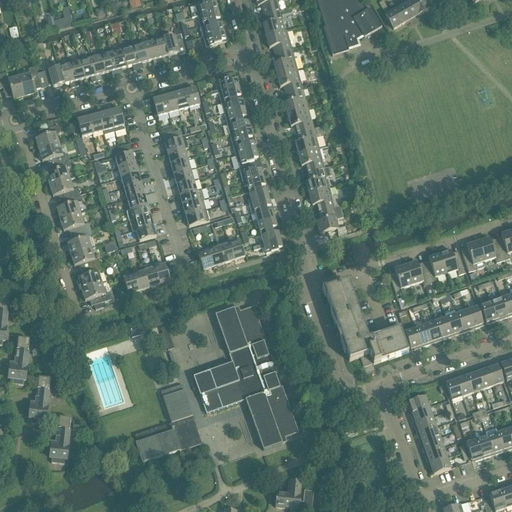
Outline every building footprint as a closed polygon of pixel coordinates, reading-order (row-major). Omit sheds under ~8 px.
[(253,0),(254,0),(255,4),(256,5),(257,8),(262,6),(265,18),(279,14),(276,2),(283,0),(282,0),(253,0)] [(315,0),(325,30),(323,30),(332,58),(349,53),(348,51),(358,47),(356,42),(363,38),(364,40),(381,30),(370,11),(366,13),(357,0),(315,0)] [(385,17),(393,31),(404,25),(403,23),(416,15),(418,17),(429,11),(423,0),(407,0),(409,3),(385,17)] [(139,1),(129,4),(131,10),(141,7),(139,1)] [(191,20),(197,18),(217,13),(215,5),(216,5),(215,2),(212,3),(194,8),(196,15),(190,16),(191,20)] [(119,5),(111,7),(113,16),(121,14),(119,5)] [(68,10),(62,12),(63,19),(70,17),(68,10)] [(98,11),(96,14),(97,19),(104,17),(103,10),(98,11)] [(197,18),(200,29),(221,23),(220,20),(219,21),(217,13),(197,18)] [(266,38),(266,39),(287,33),(287,32),(284,33),(279,14),(265,18),(267,25),(262,27),(264,32),(263,33),(264,37),(266,38)] [(182,15),(175,17),(177,24),(184,22),(182,15)] [(200,29),(203,39),(223,34),(221,26),(222,25),(221,23),(200,29)] [(274,49),(276,57),(292,52),(287,33),(266,39),(265,41),(266,44),(268,45),(269,50),(274,49)] [(223,34),(203,39),(206,50),(224,45),(227,44),(226,41),(225,42),(223,34)] [(180,36),(163,41),(168,58),(178,55),(179,57),(186,55),(180,36)] [(163,41),(153,44),(159,66),(164,65),(163,59),(168,58),(163,41)] [(131,46),(132,50),(138,72),(143,71),(142,65),(147,64),(143,47),(141,43),(131,46)] [(153,44),(143,47),(147,64),(153,62),(154,68),(159,66),(153,44)] [(121,49),(110,51),(117,78),(122,76),(121,71),(126,69),(122,52),(121,49)] [(132,50),(122,52),(126,69),(132,68),(133,74),(138,72),(132,50)] [(100,54),(101,58),(105,75),(111,73),(113,79),(117,78),(110,51),(100,54)] [(276,77),(276,78),(298,72),(292,52),(276,57),(278,65),(273,66),(275,71),(274,73),(275,76),(276,77)] [(79,60),(80,64),(84,81),(90,79),(91,85),(96,84),(90,61),(89,57),(79,60)] [(101,58),(90,61),(96,84),(101,82),(100,76),(105,75),(101,58)] [(80,64),(69,67),(76,89),(80,88),(79,82),(84,81),(80,64)] [(59,70),(63,86),(69,85),(71,91),(76,89),(69,67),(59,70)] [(30,76),(19,79),(25,100),(36,96),(35,92),(43,89),(40,75),(37,76),(35,69),(29,71),(30,76)] [(48,73),(40,75),(43,89),(52,87),(53,89),(63,86),(59,70),(48,72),(48,73)] [(285,88),(287,96),(303,92),(298,72),(276,78),(277,78),(276,80),(277,84),(278,85),(280,90),(285,88)] [(25,100),(19,79),(8,82),(6,75),(0,77),(0,90),(2,90),(5,100),(12,98),(13,103),(25,100)] [(211,97),(218,95),(238,90),(236,82),(237,82),(236,79),(233,80),(219,84),(221,91),(210,94),(211,97)] [(195,90),(184,93),(189,110),(200,107),(195,90)] [(218,95),(221,106),(242,100),(241,97),(240,98),(238,90),(218,95)] [(289,104),(284,105),(285,110),(284,112),(285,116),(287,117),(308,112),(305,99),(309,98),(307,93),(303,94),(303,92),(287,96),(289,104)] [(184,93),(174,96),(178,113),(189,110),(184,93)] [(174,96),(163,99),(168,116),(178,113),(174,96)] [(168,116),(163,99),(152,102),(157,119),(168,116)] [(221,106),(224,116),(244,111),(242,103),(243,102),(242,100),(221,106)] [(120,111),(109,114),(114,134),(125,131),(120,111)] [(224,116),(227,126),(248,121),(247,118),(246,119),(244,111),(224,116)] [(295,128),(297,136),(318,130),(314,131),(308,112),(287,117),(287,118),(286,120),(287,123),(289,124),(290,129),(295,128)] [(109,114),(98,117),(103,133),(104,137),(114,134),(109,114)] [(98,117),(88,119),(92,136),(103,133),(98,117)] [(92,136),(88,119),(77,122),(81,139),(92,136)] [(227,126),(230,137),(250,131),(247,124),(248,123),(248,121),(227,126)] [(35,141),(38,153),(59,146),(56,136),(60,134),(58,127),(38,134),(40,140),(35,141)] [(298,156),(298,157),(319,151),(316,140),(321,138),(318,130),(297,136),(300,143),(295,145),(296,150),(295,152),(296,155),(298,156)] [(230,137),(233,147),(253,142),(253,139),(252,139),(250,131),(230,137)] [(174,139),(173,133),(162,137),(164,142),(174,139)] [(164,145),(167,156),(184,151),(188,150),(185,139),(164,145)] [(233,147),(235,158),(255,152),(253,144),(254,144),(253,142),(233,147)] [(47,163),(48,169),(69,162),(67,156),(62,157),(59,146),(38,153),(42,164),(47,163)] [(129,146),(118,149),(120,155),(131,152),(129,146)] [(167,156),(170,167),(187,162),(184,151),(167,156)] [(306,167),(308,175),(324,171),(319,151),(298,157),(297,159),(298,162),(300,163),(301,169),(306,167)] [(235,158),(239,171),(248,169),(249,172),(261,169),(258,160),(255,152),(235,158)] [(115,160),(118,171),(135,166),(132,155),(115,160)] [(46,176),(49,187),(70,181),(66,170),(71,169),(69,162),(48,169),(50,175),(46,176)] [(170,167),(173,177),(190,172),(187,162),(170,167)] [(118,171),(121,181),(138,176),(135,166),(118,171)] [(248,169),(239,171),(243,185),(263,179),(261,172),(262,171),(261,169),(249,172),(248,169)] [(309,195),(309,196),(330,190),(327,179),(331,178),(329,169),(324,171),(308,175),(310,183),(305,184),(307,189),(306,191),(307,194),(309,195)] [(173,177),(176,187),(193,182),(190,172),(173,177)] [(121,181),(124,191),(141,186),(138,176),(121,181)] [(220,177),(224,190),(228,189),(224,176),(220,177)] [(247,187),(249,194),(267,190),(266,187),(265,187),(263,179),(243,185),(244,188),(247,187)] [(57,197),(59,203),(80,197),(78,191),(73,192),(70,181),(49,187),(53,199),(57,197)] [(176,187),(179,198),(196,193),(193,182),(176,187)] [(124,191),(127,202),(144,197),(141,186),(124,191)] [(248,202),(249,206),(268,200),(266,192),(267,192),(267,190),(249,194),(251,201),(248,202)] [(317,207),(319,214),(340,209),(337,197),(332,198),(330,190),(309,196),(309,197),(308,198),(309,202),(311,203),(312,208),(317,207)] [(179,198),(182,208),(203,202),(204,202),(201,192),(196,193),(179,198)] [(56,211),(60,222),(80,216),(77,205),(82,204),(80,197),(59,203),(61,209),(56,211)] [(127,202),(130,212),(147,207),(144,197),(127,202)] [(251,216),(255,215),(272,210),(272,208),(271,208),(268,200),(249,206),(251,216)] [(182,208),(185,218),(206,213),(203,202),(182,208)] [(126,213),(129,224),(150,218),(147,207),(130,212),(126,213)] [(340,209),(319,214),(321,222),(316,223),(318,228),(317,230),(318,234),(319,235),(320,236),(326,234),(328,235),(331,234),(331,232),(336,231),(338,235),(346,232),(345,228),(338,230),(336,222),(343,220),(340,209)] [(253,223),(254,227),(274,221),(272,213),(273,213),(272,210),(255,215),(256,222),(253,223)] [(206,213),(185,218),(189,229),(209,223),(206,213)] [(68,232),(70,238),(90,232),(88,225),(84,227),(80,216),(60,222),(63,234),(68,232)] [(132,234),(136,233),(153,228),(150,218),(129,224),(132,234)] [(258,229),(260,236),(278,231),(277,229),(276,229),(274,221),(254,227),(255,230),(258,229)] [(153,228),(136,233),(139,244),(156,239),(153,228)] [(259,244),(260,247),(280,242),(278,234),(279,234),(278,231),(260,236),(262,243),(259,244)] [(67,246),(70,257),(91,251),(88,240),(92,239),(90,232),(70,238),(72,244),(67,246)] [(502,242),(496,244),(503,263),(509,261),(508,256),(511,254),(511,233),(500,237),(502,242)] [(489,240),(477,244),(484,264),(494,261),(496,266),(503,263),(496,244),(490,245),(489,240)] [(227,242),(217,245),(224,266),(234,263),(229,246),(227,242)] [(239,242),(229,246),(234,263),(245,259),(239,242)] [(280,242),(260,247),(253,249),(254,253),(264,250),(266,257),(281,253),(280,253),(284,252),(283,250),(282,250),(280,242)] [(113,244),(104,247),(107,255),(116,252),(113,244)] [(468,253),(462,255),(468,275),(486,269),(484,264),(477,244),(466,248),(467,250),(468,253)] [(217,245),(207,249),(213,269),(224,266),(217,245)] [(213,269),(207,249),(196,252),(203,273),(213,269)] [(79,267),(80,273),(101,267),(99,260),(94,262),(91,251),(70,257),(74,269),(79,267)] [(451,253),(439,257),(446,276),(456,273),(458,278),(465,276),(459,256),(452,258),(451,253)] [(430,265),(424,267),(430,287),(437,285),(436,280),(446,276),(439,257),(428,260),(430,265)] [(417,264),(405,268),(412,288),(422,284),(424,289),(425,289),(429,301),(431,301),(435,300),(430,287),(424,267),(418,269),(417,266),(417,264)] [(78,280),(81,292),(102,286),(98,275),(103,273),(101,267),(80,273),(82,279),(78,280)] [(165,267),(154,270),(159,287),(170,283),(165,267)] [(412,288),(405,268),(394,272),(396,276),(389,279),(396,298),(403,296),(401,291),(412,288)] [(154,270),(144,273),(149,290),(159,287),(154,270)] [(144,273),(133,277),(139,293),(149,290),(144,273)] [(139,293),(133,277),(123,280),(128,297),(139,293)] [(326,291),(328,297),(326,298),(332,315),(334,314),(338,326),(336,327),(342,343),(344,342),(348,354),(346,355),(349,364),(361,359),(364,367),(372,364),(373,367),(387,362),(387,361),(399,356),(400,357),(408,354),(400,331),(399,330),(370,340),(371,344),(366,346),(345,284),(326,291)] [(102,286),(81,292),(85,303),(89,302),(91,308),(94,307),(95,312),(103,310),(101,305),(112,302),(110,295),(105,296),(102,286)] [(511,301),(511,297),(500,301),(507,320),(511,317),(511,301)] [(6,328),(5,328),(7,315),(6,315),(6,313),(7,313),(8,302),(0,301),(0,347),(2,348),(3,343),(5,343),(6,328)] [(403,301),(397,303),(400,311),(406,309),(404,303),(403,301)] [(500,301),(490,304),(497,323),(507,320),(500,301)] [(497,323),(490,304),(479,308),(486,327),(497,323)] [(11,305),(10,315),(18,316),(19,306),(11,305)] [(232,365),(193,379),(206,416),(245,402),(246,406),(263,452),(282,446),(280,441),(285,440),(298,435),(282,389),(280,390),(275,376),(272,367),(268,358),(263,344),(266,344),(253,309),(240,314),(235,315),(234,311),(230,312),(218,316),(215,317),(231,362),(232,365)] [(477,309),(466,313),(473,332),(483,328),(477,309)] [(466,313),(456,316),(462,335),(473,332),(466,313)] [(456,316),(446,320),(452,339),(462,335),(456,316)] [(446,320),(435,324),(442,342),(452,339),(446,320)] [(130,333),(132,340),(140,337),(139,334),(166,325),(165,323),(142,330),(142,329),(130,333)] [(435,324),(425,327),(432,346),(442,342),(435,324)] [(425,327),(415,331),(422,350),(432,346),(425,327)] [(160,331),(168,352),(174,350),(167,329),(160,331)] [(422,350),(415,331),(404,334),(411,353),(422,350)] [(28,353),(29,342),(18,340),(17,351),(19,352),(18,353),(16,353),(15,366),(10,366),(8,381),(10,381),(10,386),(23,387),(23,382),(25,383),(27,368),(26,367),(28,354),(27,354),(27,353),(28,353)] [(177,372),(171,354),(169,355),(174,373),(177,372)] [(511,381),(511,366),(511,363),(500,367),(506,384),(511,381)] [(497,368),(486,371),(492,388),(503,385),(497,368)] [(486,371),(476,375),(482,392),(492,388),(486,371)] [(476,375),(466,378),(472,396),(482,392),(476,375)] [(466,378),(456,382),(462,399),(472,396),(466,378)] [(39,391),(39,393),(37,393),(36,406),(31,405),(29,420),(31,420),(30,425),(43,427),(44,422),(46,422),(48,407),(47,407),(48,394),(47,394),(48,392),(50,381),(38,380),(37,391),(39,391)] [(462,399),(456,382),(445,386),(451,403),(462,399)] [(161,394),(170,422),(191,415),(182,387),(161,394)] [(406,406),(410,416),(429,410),(425,399),(406,406)] [(410,416),(413,426),(432,420),(429,410),(410,416)] [(191,415),(170,422),(171,425),(135,437),(137,445),(135,445),(142,466),(144,465),(178,453),(178,454),(181,453),(201,446),(191,415)] [(60,433),(58,432),(56,445),(51,445),(50,460),(52,460),(51,465),(64,466),(65,462),(67,462),(68,447),(67,447),(69,434),(68,434),(68,432),(69,432),(70,421),(59,419),(58,431),(60,431),(60,433)] [(413,426),(417,437),(436,430),(432,420),(413,426)] [(74,428),(72,438),(80,438),(81,429),(74,428)] [(417,437),(421,447),(439,440),(436,430),(417,437)] [(356,432),(345,436),(347,440),(358,436),(356,432)] [(496,432),(486,435),(487,439),(493,458),(503,454),(497,435),(496,432)] [(511,446),(507,432),(497,435),(503,454),(511,451),(511,446)] [(487,439),(476,442),(483,461),(493,458),(487,439)] [(421,447),(424,457),(443,450),(439,440),(421,447)] [(483,461),(476,442),(466,445),(472,464),(483,461)] [(424,457),(428,467),(447,461),(443,450),(424,457)] [(447,461),(428,467),(431,478),(450,471),(447,461)] [(276,495),(275,509),(290,511),(289,511),(298,511),(299,507),(312,509),(313,493),(304,492),(303,504),(300,504),(301,498),(299,498),(301,485),(290,483),(288,497),(276,495)] [(511,496),(510,490),(500,493),(505,511),(511,508),(511,496)] [(500,511),(505,511),(500,493),(489,497),(493,511),(500,511)]
